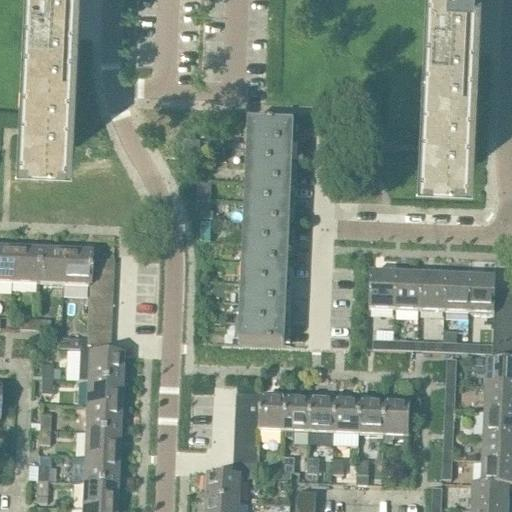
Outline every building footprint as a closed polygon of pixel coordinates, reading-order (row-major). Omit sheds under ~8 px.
[(69,149),(73,53),(75,0),(29,0),(23,147),(23,161),(68,163),(69,149)] [(429,0),(423,156),(422,179),(468,181),(473,74),(475,0),(429,0)] [(247,147),(293,149),(294,128),(248,126),(247,147)] [(247,147),(246,167),(292,169),(293,149),(247,147)] [(246,167),(246,187),(291,189),(292,169),(246,167)] [(246,187),(245,206),(290,208),(291,189),(246,187)] [(245,206),(244,227),(289,229),(290,208),(245,206)] [(244,227),(243,247),(288,249),(289,229),(244,227)] [(243,247),(242,267),(288,269),(288,249),(243,247)] [(12,253),(0,252),(0,286),(11,287),(12,253)] [(38,254),(12,253),(11,287),(37,288),(38,254)] [(64,255),(38,254),(37,288),(62,289),(64,255)] [(90,262),(90,256),(64,255),(62,289),(89,290),(89,286),(89,274),(90,262)] [(114,263),(90,262),(89,274),(113,275),(114,263)] [(242,267),(241,287),(287,289),(288,269),(242,267)] [(113,287),(113,275),(89,274),(89,286),(113,287)] [(369,314),(394,315),(395,278),(370,277),(369,314)] [(394,315),(418,317),(420,279),(395,278),(394,315)] [(418,317),(444,318),(445,280),(420,279),(418,317)] [(444,318),(468,319),(470,281),(445,280),(444,318)] [(496,282),(470,281),(468,319),(494,320),(494,308),(495,296),(496,282)] [(112,299),(113,287),(89,286),(89,290),(88,298),(112,299)] [(286,308),(287,289),(241,287),(240,306),(286,308)] [(511,308),(511,296),(495,296),(494,308),(511,308)] [(112,311),(112,299),(88,298),(88,310),(112,311)] [(240,306),(239,327),(285,329),(286,308),(240,306)] [(511,320),(511,308),(494,308),(494,320),(511,320)] [(111,323),(112,311),(88,310),(87,322),(111,323)] [(511,320),(494,320),(493,331),(511,331),(511,320)] [(20,333),(35,334),(35,323),(20,322),(20,333)] [(111,335),(111,323),(87,322),(87,334),(111,335)] [(35,334),(43,334),(49,335),(50,324),(35,323),(35,334)] [(284,349),(285,329),(239,327),(239,347),(284,349)] [(511,331),(493,331),(493,342),(511,343),(511,331)] [(110,347),(111,335),(87,334),(87,343),(71,342),(71,345),(60,344),(60,345),(110,347)] [(511,343),(493,342),(492,350),(492,354),(511,354),(511,343)] [(393,354),(393,345),(372,344),(372,354),(393,354)] [(110,359),(110,347),(60,345),(60,352),(80,353),(78,383),(87,384),(120,385),(121,359),(110,359)] [(393,345),(393,354),(413,355),(413,346),(393,345)] [(442,357),(442,347),(422,346),(421,356),(442,357)] [(442,347),(442,357),(462,358),(463,348),(442,347)] [(483,359),(492,359),(492,354),(492,350),(472,349),(472,358),(473,358),(483,359)] [(492,359),(492,365),(511,366),(511,354),(492,354),(492,359)] [(473,358),(473,364),(473,368),(482,368),(482,364),(483,359),(473,358)] [(447,363),(446,384),(455,384),(456,364),(447,363)] [(511,366),(492,365),(486,365),(485,390),(511,391),(511,366)] [(53,368),(42,367),(41,382),(52,382),(53,368)] [(51,398),(52,382),(41,382),(40,398),(43,398),(43,402),(50,403),(51,398)] [(119,411),(119,401),(120,385),(87,384),(85,410),(119,411)] [(511,415),(511,391),(485,390),(484,415),(511,415)] [(445,413),(454,413),(455,393),(445,393),(445,413)] [(258,435),(284,436),(285,399),(236,397),(235,419),(259,420),(258,433),(258,435)] [(284,436),(308,437),(310,400),(285,399),(284,436)] [(308,437),(333,438),(335,402),(310,400),(308,437)] [(333,438),(358,439),(360,403),(335,402),(333,438)] [(358,439),(383,440),(384,404),(360,403),(358,439)] [(384,404),(383,440),(408,441),(410,405),(384,404)] [(118,437),(119,411),(85,410),(84,435),(118,437)] [(454,413),(445,413),(444,433),(453,434),(454,413)] [(511,440),(511,415),(484,415),(483,440),(511,440)] [(39,419),(39,433),(50,434),(51,419),(39,419)] [(235,419),(234,432),(258,433),(259,420),(235,419)] [(258,445),(258,435),(258,433),(234,432),(234,444),(258,445)] [(39,433),(38,449),(49,450),(50,434),(39,433)] [(117,463),(118,437),(84,435),(83,461),(117,463)] [(511,465),(511,440),(483,440),(482,464),(511,465)] [(443,463),(452,463),(452,443),(443,442),(443,463)] [(234,444),(233,456),(257,457),(258,445),(234,444)] [(233,456),(233,468),(257,469),(257,457),(233,456)] [(116,488),(117,463),(83,461),(82,487),(116,488)] [(283,461),(282,482),(291,483),(291,476),(294,476),(294,461),(283,461)] [(307,462),(307,477),(319,477),(319,462),(307,462)] [(343,478),(343,463),(332,462),(332,478),(343,478)] [(357,463),(357,479),(368,479),(369,464),(357,463)] [(452,463),(443,463),(442,483),(451,483),(452,463)] [(511,490),(511,465),(482,464),(481,488),(472,488),(472,489),(511,490)] [(382,465),(382,480),(391,480),(392,465),(382,465)] [(233,468),(232,480),(204,479),(203,504),(239,506),(240,481),(256,481),(257,469),(233,468)] [(37,470),(37,481),(36,485),(47,485),(48,471),(37,470)] [(36,485),(36,493),(36,507),(47,508),(47,485),(36,485)] [(114,511),(116,488),(82,487),(81,511),(114,511)] [(511,490),(472,489),(470,511),(507,511),(508,491),(511,491),(511,490)] [(431,511),(440,511),(442,492),(432,492),(431,511)] [(295,511),(314,511),(315,498),(296,497),(295,511)]
